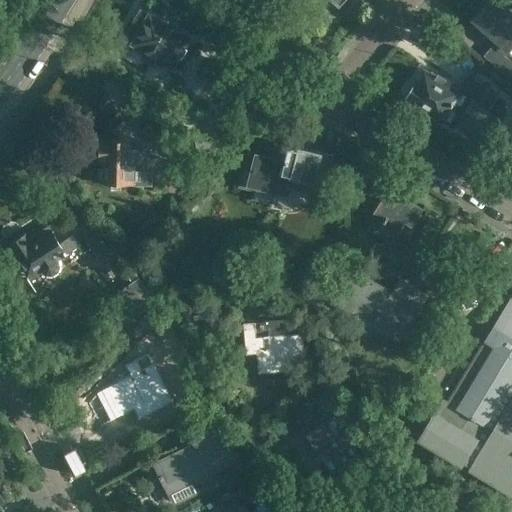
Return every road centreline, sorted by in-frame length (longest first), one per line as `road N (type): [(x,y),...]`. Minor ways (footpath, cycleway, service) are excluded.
road 1 (residential): [(352,511),(511,263)]
road 2 (residential): [(329,100),(511,217)]
road 3 (residential): [(220,0),(329,100)]
road 4 (residential): [(66,511),(0,386)]
road 5 (residential): [(407,0),(329,100)]
